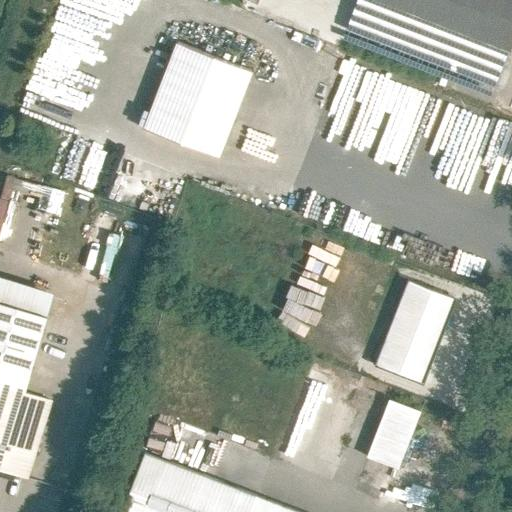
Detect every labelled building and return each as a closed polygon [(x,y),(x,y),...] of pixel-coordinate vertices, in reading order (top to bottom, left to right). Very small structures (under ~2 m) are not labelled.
[(511,42),(511,0),(358,0),(346,32),(493,91),(511,42)] [(249,68),(171,38),(139,126),(217,155),(249,68)] [(426,129),(431,110),(466,120),(470,105),(458,101),(457,105),(444,101),(446,95),(420,88),(410,125),(426,129)] [(51,292),(0,277),(0,470),(28,478),(51,398),(23,390),(51,292)] [(454,298),(405,279),(373,361),(421,380),(454,298)] [(297,369),(274,448),(338,466),(360,387),(297,369)] [(419,410),(385,397),(363,453),(397,467),(419,410)] [(298,511),(142,451),(118,511),(298,511)]
